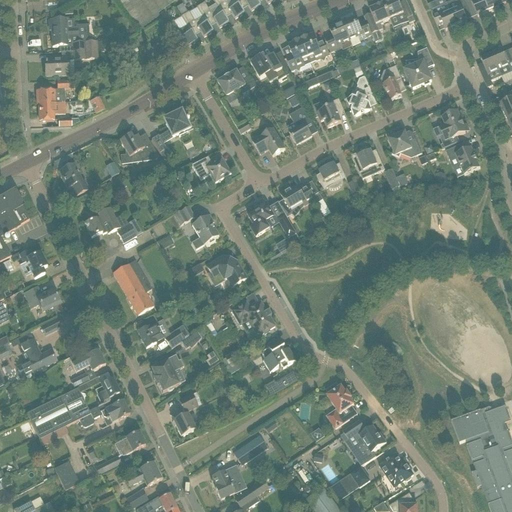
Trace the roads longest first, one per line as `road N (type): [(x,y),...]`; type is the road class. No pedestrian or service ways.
road 1 (residential): [(444,511),(436,482),(354,379),(308,352),(289,328),(225,218),(230,202),(256,181)]
road 2 (residential): [(197,511),(25,163)]
road 3 (residential): [(256,181),(471,86)]
road 4 (residential): [(25,163),(192,73)]
road 5 (residential): [(192,73),(249,38),(341,0)]
road 6 (residential): [(25,163),(11,0)]
road 7 (residential): [(192,73),(256,181)]
